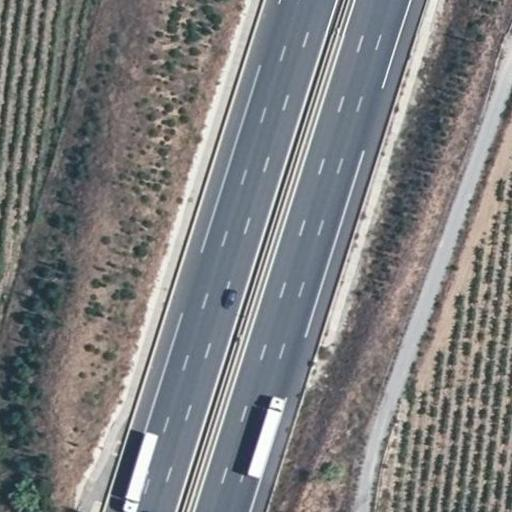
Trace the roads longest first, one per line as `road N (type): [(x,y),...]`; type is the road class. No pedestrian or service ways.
road 1 (motorway): [(222,511),(383,0)]
road 2 (motorway): [(308,0),(148,511)]
road 3 (unclassified): [(364,511),(373,445),(511,62)]
